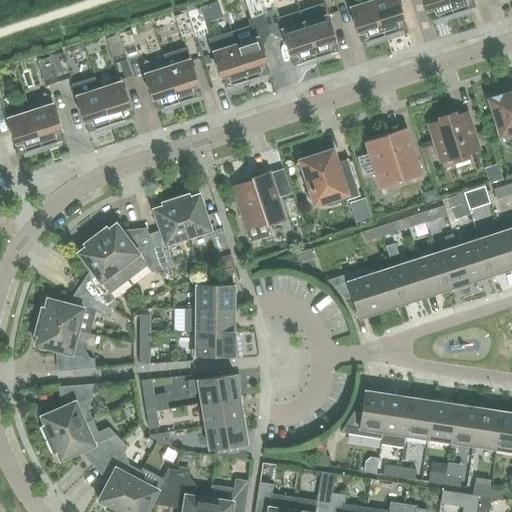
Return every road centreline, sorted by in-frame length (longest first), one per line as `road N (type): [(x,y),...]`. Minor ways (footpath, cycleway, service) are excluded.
road 1 (residential): [(0,292),(22,240),(57,202),(108,170),(511,42)]
road 2 (residential): [(360,353),(511,300)]
road 3 (residential): [(511,380),(360,353)]
